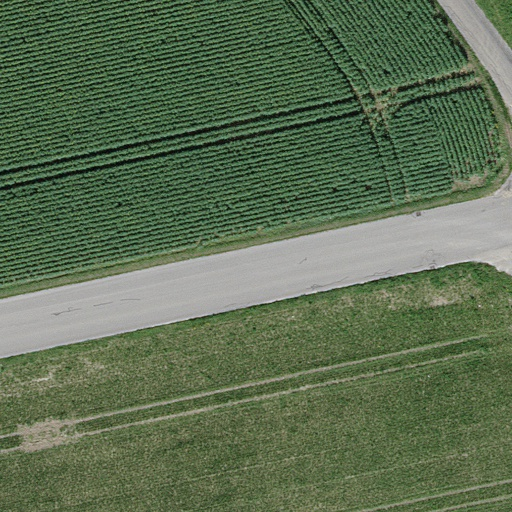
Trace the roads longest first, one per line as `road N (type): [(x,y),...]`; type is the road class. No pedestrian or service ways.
road 1 (residential): [(511,225),(0,335)]
road 2 (residential): [(439,0),(511,103)]
